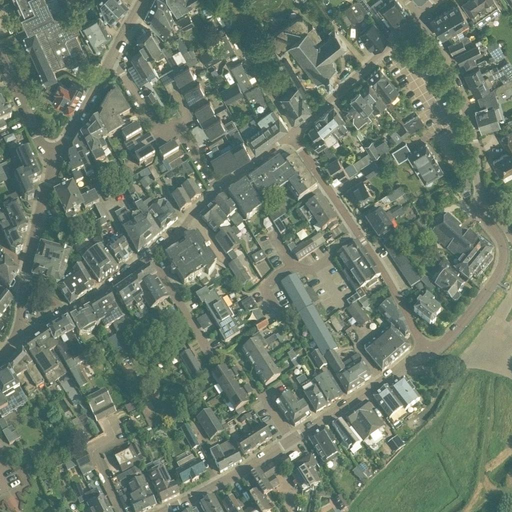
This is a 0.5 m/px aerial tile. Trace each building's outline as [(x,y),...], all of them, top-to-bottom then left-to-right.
[(14,0),(30,33),(62,17),(58,9),(68,5),(65,0),(14,0)] [(104,0),(99,0),(97,3),(97,4),(97,3),(102,17),(110,25),(110,24),(119,15),(104,0)] [(104,0),(119,15),(128,7),(128,6),(122,0),(104,0)] [(161,0),(153,0),(149,9),(170,26),(173,19),(165,2),(161,0)] [(167,0),(177,14),(183,10),(175,0),(167,0)] [(175,0),(183,10),(199,0),(175,0)] [(210,25),(217,19),(214,14),(216,13),(206,0),(200,0),(196,3),(207,19),(206,19),(210,25)] [(367,11),(358,0),(356,2),(355,1),(343,10),(353,24),(366,16),(365,16),(368,13),(367,11)] [(364,0),(358,0),(367,11),(371,8),(370,7),(364,0)] [(381,0),(379,0),(370,7),(371,8),(378,18),(380,18),(381,18),(387,26),(390,24),(395,30),(394,30),(395,30),(407,17),(408,14),(396,0),(388,0),(384,4),(381,0)] [(492,0),(467,0),(462,4),(474,22),(482,17),(485,21),(492,16),(489,12),(497,6),(492,0)] [(454,29),(455,30),(468,22),(457,5),(444,12),(452,30),(454,29)] [(170,26),(149,9),(144,18),(163,38),(170,26)] [(343,11),(337,15),(345,27),(352,22),(343,11)] [(183,29),(194,23),(188,12),(178,18),(183,29)] [(452,30),(444,12),(430,20),(441,38),(449,33),(454,42),(459,39),(455,30),(454,29),(452,30)] [(92,48),(96,50),(103,46),(100,41),(110,35),(99,15),(89,20),(87,17),(78,21),(81,25),(80,26),(92,48)] [(84,56),(74,35),(78,33),(74,23),(66,26),(62,17),(30,33),(23,36),(29,49),(39,71),(39,72),(44,84),(46,83),(54,80),(56,79),(52,70),(56,68),(69,63),(70,65),(68,67),(69,67),(72,65),(74,64),(78,62),(80,62),(80,61),(79,61),(77,59),(84,56)] [(284,49),(288,46),(317,82),(324,77),(327,81),(333,76),(329,72),(336,67),(329,59),(340,50),(342,53),(347,49),(345,47),(346,45),(334,31),(333,32),(330,27),(326,26),(318,32),(312,25),(307,29),(307,24),(302,17),(296,17),(289,23),(288,22),(268,38),(275,48),(273,50),(280,58),(286,52),(284,49)] [(370,46),(374,50),(383,42),(385,41),(387,39),(373,23),(360,34),(365,40),(364,40),(370,46)] [(232,45),(237,42),(230,30),(225,32),(232,45)] [(138,39),(136,40),(143,51),(147,58),(154,54),(158,60),(165,55),(161,48),(151,31),(143,36),(143,34),(137,38),(138,39)] [(213,36),(219,46),(229,41),(224,31),(213,36)] [(215,43),(210,34),(203,38),(209,47),(215,43)] [(174,40),(186,60),(196,54),(192,48),(188,50),(179,37),(174,40)] [(454,42),(448,45),(452,52),(458,50),(459,52),(455,54),(456,55),(454,57),(456,61),(459,61),(459,62),(463,60),(466,66),(475,62),(473,56),(481,52),(480,50),(486,47),(487,47),(485,44),(481,37),(476,40),(475,39),(471,41),(471,42),(467,44),(464,37),(461,38),(459,39),(454,42)] [(494,38),(485,44),(487,47),(486,47),(495,60),(504,54),(494,38)] [(229,41),(219,46),(224,57),(235,52),(229,41)] [(200,55),(206,67),(224,57),(217,44),(215,45),(215,46),(200,55)] [(166,45),(161,48),(165,55),(166,57),(172,54),(166,45)] [(131,58),(134,63),(127,68),(138,86),(148,79),(145,73),(153,68),(147,58),(143,51),(131,58)] [(172,54),(166,57),(172,68),(178,65),(172,54)] [(307,93),(286,59),(282,62),(290,75),(289,76),(294,84),(296,88),(297,87),(303,96),(307,93)] [(257,65),(263,74),(268,71),(262,62),(257,65)] [(272,107),(258,81),(252,85),(239,63),(230,69),(254,112),(253,113),(255,116),(271,140),(287,128),(272,107)] [(179,88),(194,79),(191,75),(193,73),(189,66),(181,70),(178,65),(160,77),(165,85),(176,79),(178,81),(176,82),(179,88)] [(378,67),(366,78),(373,86),(373,85),(387,101),(397,93),(394,89),(395,87),(385,76),(386,76),(378,67)] [(469,84),(491,74),(489,69),(481,73),(478,68),(465,74),(469,84)] [(501,69),(498,70),(492,73),(494,78),(504,73),(501,69)] [(493,78),(491,74),(469,84),(474,94),(488,87),(487,87),(490,86),(491,83),(490,80),(493,78)] [(223,81),(220,75),(213,79),(217,84),(223,81)] [(197,84),(194,79),(179,88),(182,93),(184,92),(189,99),(192,97),(195,102),(201,99),(206,96),(203,91),(204,91),(199,83),(197,84)] [(511,79),(482,96),(486,110),(476,113),(480,130),(498,125),(493,108),(498,107),(495,95),(511,84),(511,79)] [(55,92),(60,83),(54,80),(46,83),(48,85),(44,93),(54,98),(52,101),(54,101),(54,104),(57,106),(59,105),(69,111),(74,102),(55,92)] [(69,88),(60,83),(55,92),(74,102),(79,91),(80,92),(83,87),(78,84),(78,85),(72,81),(69,88)] [(227,103),(243,94),(236,82),(221,91),(227,103)] [(369,84),(360,91),(371,106),(368,108),(374,115),(386,105),(369,84)] [(310,110),(297,88),(278,99),(292,121),(295,121),(310,110)] [(97,120),(107,139),(129,126),(128,124),(123,121),(122,119),(129,115),(114,90),(110,97),(110,98),(102,113),(101,113),(97,120)] [(360,91),(359,90),(349,98),(350,99),(362,114),(364,111),(368,108),(371,106),(360,91)] [(144,94),(149,102),(156,99),(151,91),(144,94)] [(206,96),(201,99),(203,104),(194,109),(199,116),(197,118),(200,123),(215,114),(212,109),(214,108),(209,100),(208,101),(206,96)] [(362,114),(350,99),(341,107),(359,128),(370,118),(364,111),(362,114)] [(0,131),(6,129),(3,122),(10,119),(12,116),(8,109),(5,110),(1,101),(0,101),(0,131)] [(228,107),(234,113),(240,107),(234,101),(228,107)] [(333,106),(323,115),(329,122),(326,125),(331,132),(333,130),(335,127),(340,134),(346,128),(342,122),(345,120),(333,106)] [(215,114),(200,123),(203,128),(205,127),(209,134),(212,139),(226,131),(223,126),(224,126),(220,118),(218,119),(215,114)] [(329,122),(323,115),(314,122),(316,125),(315,125),(328,143),(338,135),(333,130),(331,132),(326,125),(329,122)] [(410,132),(424,124),(417,115),(403,123),(410,132)] [(251,125),(250,126),(247,122),(239,128),(241,131),(242,130),(246,138),(255,152),(271,140),(255,116),(249,120),(254,126),(253,127),(251,125)] [(91,126),(89,128),(102,153),(107,151),(102,142),(107,139),(97,120),(96,121),(93,121),(91,124),(91,126)] [(410,132),(403,123),(390,134),(397,142),(410,132)] [(328,143),(315,125),(309,129),(314,139),(312,141),(318,150),(322,147),(326,154),(332,151),(328,143)] [(128,153),(142,144),(139,139),(142,137),(136,127),(121,136),(125,143),(124,144),(128,153)] [(102,153),(89,128),(88,129),(80,137),(95,165),(105,160),(102,153)] [(374,147),(375,146),(372,141),(365,145),(363,141),(365,139),(358,129),(354,131),(361,142),(368,152),(372,158),(379,154),(374,147)] [(509,153),(492,161),(500,175),(508,171),(511,173),(511,172),(511,133),(501,138),(509,153)] [(16,141),(14,136),(5,140),(7,145),(16,141)] [(72,147),(74,152),(83,171),(86,177),(93,174),(85,159),(89,157),(78,137),(72,147)] [(231,146),(240,161),(251,155),(242,140),(231,146)] [(379,154),(390,147),(384,140),(375,146),(374,147),(379,154)] [(145,149),(142,144),(128,153),(133,160),(135,159),(139,166),(143,164),(145,168),(151,164),(153,161),(152,159),(154,158),(148,147),(145,149)] [(424,183),(443,172),(436,161),(436,160),(433,155),(426,144),(411,153),(406,144),(392,152),(398,162),(408,156),(424,183)] [(171,172),(183,165),(180,160),(183,157),(180,152),(178,153),(174,146),(158,155),(163,163),(165,161),(171,172)] [(240,161),(231,146),(221,152),(230,167),(240,161)] [(25,168),(32,185),(39,181),(41,177),(29,151),(18,155),(15,148),(8,151),(12,158),(16,156),(22,169),(25,168)] [(124,163),(131,158),(125,151),(118,156),(124,163)] [(332,151),(326,154),(330,160),(326,163),(333,173),(335,171),(341,180),(348,176),(332,151)] [(83,171),(74,152),(69,154),(68,156),(70,160),(65,162),(76,185),(83,182),(79,173),(83,171)] [(230,167),(221,152),(211,159),(219,173),(230,167)] [(280,162),(277,159),(246,181),(260,201),(276,189),(278,187),(279,189),(284,186),(286,188),(287,187),(297,203),(317,189),(295,158),(287,163),(286,161),(281,161),(280,162)] [(373,159),(361,167),(368,178),(380,170),(373,159)] [(362,165),(360,161),(358,162),(357,160),(352,163),(356,169),(362,165)] [(181,166),(188,178),(194,175),(186,163),(181,166)] [(0,176),(3,174),(6,181),(10,179),(7,173),(9,171),(6,164),(0,166),(0,176)] [(345,166),(343,168),(344,169),(348,176),(357,170),(354,166),(348,170),(345,166)] [(25,168),(22,169),(24,173),(14,178),(24,200),(28,201),(33,199),(34,196),(30,185),(32,185),(25,168)] [(160,179),(153,168),(148,171),(154,182),(160,179)] [(134,177),(130,170),(124,173),(128,180),(134,177)] [(125,188),(130,185),(123,173),(119,175),(123,183),(113,190),(115,194),(125,188)] [(471,180),(468,174),(455,182),(464,196),(470,192),(471,190),(469,188),(470,188),(468,185),(470,183),(469,181),(471,180)] [(150,186),(146,180),(139,185),(143,191),(150,186)] [(362,180),(345,192),(352,201),(354,199),(358,205),(372,196),(362,180)] [(97,183),(98,185),(92,188),(95,194),(104,190),(101,182),(97,183)] [(255,202),(249,194),(252,192),(245,182),(233,191),(232,190),(229,192),(229,194),(227,195),(247,222),(248,221),(249,221),(252,219),(253,217),(264,209),(257,200),(255,202)] [(183,192),(190,203),(201,197),(192,183),(181,190),(182,192),(183,192)] [(72,185),(54,194),(65,217),(66,217),(68,221),(76,217),(75,215),(80,212),(79,211),(83,209),(84,212),(99,205),(94,195),(93,195),(83,200),(81,196),(78,197),(72,185)] [(130,185),(125,188),(131,198),(129,198),(139,216),(140,215),(143,220),(134,225),(133,222),(130,224),(123,210),(115,215),(137,254),(159,236),(140,203),(136,195),(130,185)] [(391,201),(404,192),(400,185),(386,194),(391,201)] [(80,193),(81,196),(83,200),(93,195),(90,188),(80,193)] [(108,197),(113,194),(109,188),(105,190),(108,197)] [(183,192),(182,192),(172,198),(180,212),(191,206),(190,203),(183,192)] [(22,214),(17,204),(18,201),(16,196),(5,201),(6,204),(2,206),(2,205),(0,206),(0,213),(4,212),(8,220),(10,219),(22,214)] [(223,196),(211,206),(226,223),(227,222),(226,221),(229,218),(232,221),(230,223),(237,230),(242,225),(243,221),(235,213),(237,211),(223,196)] [(148,198),(140,203),(159,236),(170,226),(163,215),(160,216),(151,202),(148,198)] [(311,221),(328,210),(320,198),(305,208),(309,214),(308,217),(311,221)] [(155,200),(151,202),(160,216),(163,215),(170,226),(177,220),(163,201),(158,204),(155,200)] [(99,205),(95,206),(101,219),(103,218),(105,218),(99,205)] [(273,223),(279,220),(287,214),(281,205),(268,213),(273,223)] [(226,223),(211,206),(199,217),(214,234),(226,223)] [(401,209),(391,216),(394,221),(398,217),(400,219),(405,216),(401,209)] [(55,222),(56,222),(61,220),(57,210),(51,212),(54,219),(55,222)] [(328,210),(311,221),(314,225),(317,225),(321,232),(327,228),(329,232),(337,227),(335,223),(336,222),(328,210)] [(371,230),(391,217),(389,214),(383,217),(378,210),(364,219),(365,221),(364,222),(366,225),(368,225),(371,230)] [(4,212),(0,213),(0,228),(10,252),(16,254),(22,251),(23,246),(19,238),(10,219),(8,220),(4,212)] [(28,227),(22,214),(10,219),(19,238),(21,234),(26,232),(28,227)] [(461,226),(448,214),(430,235),(447,250),(451,244),(460,252),(463,249),(468,253),(470,251),(475,255),(476,253),(486,262),(484,264),(488,267),(493,261),(489,257),(493,252),(491,250),(492,249),(490,246),(481,237),(479,240),(478,238),(477,239),(466,230),(463,233),(459,229),(461,226)] [(391,217),(371,230),(375,236),(374,237),(375,240),(378,240),(379,241),(393,232),(388,224),(393,221),(391,217)] [(55,222),(54,219),(48,221),(53,232),(59,229),(56,222),(55,222)] [(263,227),(265,230),(266,230),(272,227),(267,219),(263,221),(263,226),(263,227)] [(285,231),(279,220),(273,223),(280,235),(285,231)] [(229,230),(215,239),(226,256),(227,255),(232,251),(240,246),(229,230)] [(184,245),(180,247),(180,246),(175,250),(173,252),(167,255),(164,257),(172,269),(171,270),(170,271),(170,272),(170,273),(171,274),(172,275),(174,275),(176,274),(184,286),(205,271),(208,276),(214,267),(213,266),(216,264),(197,235),(194,237),(193,236),(183,238),(186,242),(184,244),(184,245)] [(385,250),(395,244),(392,239),(382,246),(385,250)] [(114,245),(126,262),(128,261),(129,257),(132,255),(125,246),(121,240),(114,245)] [(292,245),(288,248),(291,254),(292,254),(298,262),(315,251),(310,242),(296,251),(292,245)] [(358,266),(368,259),(357,242),(348,249),(355,259),(357,264),(358,266)] [(58,258),(61,249),(41,243),(32,276),(48,281),(55,257),(58,258)] [(395,244),(385,250),(388,255),(399,248),(395,244)] [(481,275),(488,267),(484,264),(486,262),(476,253),(475,255),(470,251),(468,253),(463,249),(460,252),(451,244),(447,250),(460,261),(462,259),(481,275)] [(84,250),(80,245),(74,249),(78,254),(84,250)] [(126,262),(114,245),(107,250),(111,256),(112,255),(118,265),(121,263),(125,263),(126,262)] [(101,247),(82,260),(99,283),(117,269),(101,247)] [(402,253),(399,248),(388,255),(392,260),(402,253)] [(55,257),(48,281),(56,283),(56,287),(57,287),(63,283),(63,281),(71,252),(61,249),(58,258),(55,257)] [(355,259),(348,249),(337,255),(347,271),(357,264),(355,259)] [(0,275),(10,265),(0,256),(3,253),(0,250),(0,275)] [(262,251),(251,257),(255,265),(266,259),(262,251)] [(402,253),(392,260),(395,265),(405,258),(402,253)] [(405,258),(395,265),(398,269),(408,263),(405,258)] [(357,264),(347,271),(342,274),(355,293),(358,291),(365,286),(368,289),(377,283),(376,280),(380,277),(368,259),(358,266),(357,264)] [(460,261),(453,269),(468,282),(473,277),(476,280),(481,275),(462,259),(460,261)] [(236,261),(228,266),(241,287),(250,281),(236,261)] [(448,272),(450,268),(451,268),(448,266),(449,266),(443,261),(438,267),(441,269),(439,272),(436,269),(429,277),(433,280),(432,281),(428,278),(427,279),(424,277),(420,282),(428,289),(427,290),(431,294),(434,289),(431,286),(432,285),(434,286),(447,271),(448,272)] [(411,267),(408,263),(398,269),(401,274),(411,267)] [(18,273),(10,265),(0,275),(0,282),(9,291),(10,290),(12,290),(15,285),(13,283),(18,273)] [(75,273),(63,281),(63,283),(57,287),(70,306),(94,288),(80,266),(73,271),(75,273)] [(130,281),(142,299),(143,298),(151,310),(169,298),(156,278),(157,277),(150,266),(132,279),(132,280),(130,281)] [(411,267),(401,274),(404,279),(414,272),(411,267)] [(450,268),(448,272),(447,272),(434,286),(444,294),(443,295),(451,302),(452,301),(454,303),(457,302),(460,299),(459,296),(457,295),(457,294),(458,294),(464,287),(457,280),(460,276),(450,268)] [(417,277),(414,272),(404,279),(407,283),(417,277)] [(324,358),(334,352),(337,350),(295,276),(280,284),(318,351),(323,359),(324,358)] [(420,282),(417,277),(407,283),(410,288),(420,282)] [(130,281),(120,289),(124,295),(126,293),(136,309),(134,310),(141,320),(143,319),(142,317),(148,313),(142,305),(143,305),(140,300),(142,299),(130,281)] [(415,288),(418,293),(424,290),(420,285),(415,288)] [(124,295),(120,289),(114,293),(125,309),(125,308),(131,317),(134,315),(138,322),(141,320),(134,310),(136,309),(126,293),(124,295)] [(0,307),(5,311),(13,301),(0,290),(0,307)] [(206,310),(219,302),(213,292),(209,295),(206,290),(195,296),(200,304),(202,303),(206,310)] [(364,298),(358,291),(355,293),(357,295),(361,301),(364,298)] [(186,308),(196,304),(192,295),(182,299),(186,308)] [(361,301),(357,295),(346,302),(350,307),(357,302),(358,303),(361,301)] [(109,296),(99,302),(118,333),(128,327),(109,296)] [(435,322),(435,318),(440,313),(439,309),(432,303),(434,301),(427,296),(422,302),(419,300),(416,304),(418,306),(413,312),(429,326),(433,325),(435,322)] [(250,298),(240,305),(246,314),(258,310),(250,298)] [(221,300),(219,302),(206,310),(210,315),(206,318),(208,322),(227,310),(221,300)] [(391,326),(404,341),(409,336),(395,307),(389,301),(378,312),(391,326)] [(118,333),(99,302),(89,308),(99,326),(100,325),(103,331),(112,326),(117,334),(118,333)] [(370,322),(356,304),(346,311),(360,329),(370,322)] [(69,319),(79,337),(99,326),(89,308),(85,311),(84,311),(84,312),(84,313),(86,317),(78,322),(76,317),(75,317),(74,317),(73,317),(69,319)] [(233,319),(227,310),(208,322),(210,325),(214,323),(217,328),(233,319)] [(235,338),(232,333),(239,329),(233,319),(217,328),(220,333),(218,334),(224,344),(235,338)] [(69,349),(76,345),(71,335),(74,333),(66,320),(56,327),(68,348),(69,349)] [(255,326),(258,332),(267,326),(264,320),(255,326)] [(343,330),(336,321),(331,324),(337,333),(343,330)] [(157,324),(150,328),(155,336),(159,334),(160,336),(163,334),(157,324)] [(391,326),(383,333),(390,342),(386,345),(397,359),(410,348),(404,341),(391,326)] [(68,348),(56,327),(47,333),(57,349),(58,352),(68,348)] [(150,328),(144,331),(149,339),(155,336),(150,328)] [(353,331),(350,328),(344,332),(347,336),(353,331)] [(41,337),(31,343),(57,381),(66,375),(52,352),(57,349),(47,333),(46,333),(41,337)] [(383,333),(369,345),(388,367),(397,359),(386,345),(390,342),(383,333)] [(262,350),(262,351),(266,348),(257,335),(242,345),(245,348),(241,350),(247,360),(262,350)] [(115,337),(107,341),(114,355),(121,352),(115,337)] [(57,381),(31,343),(24,348),(49,386),(57,381)] [(68,348),(58,352),(65,364),(81,355),(76,345),(69,349),(68,348)] [(388,367),(369,345),(365,348),(365,352),(382,372),(388,367)] [(176,358),(172,350),(164,355),(169,363),(176,358)] [(268,359),(262,351),(262,350),(247,360),(253,369),(268,359)] [(327,366),(323,359),(318,351),(311,355),(320,370),(327,366)] [(334,352),(324,358),(329,367),(339,361),(334,352)] [(8,371),(16,382),(17,380),(22,387),(25,385),(27,388),(24,390),(29,398),(37,392),(36,390),(43,385),(22,353),(8,367),(8,371)] [(85,353),(81,355),(65,364),(80,391),(87,387),(77,367),(89,361),(85,353)] [(354,366),(345,371),(357,390),(364,385),(363,383),(369,380),(370,376),(358,356),(351,360),(354,366)] [(192,357),(183,362),(193,379),(202,374),(192,357)] [(268,359),(253,369),(259,378),(274,368),(268,359)] [(345,371),(339,361),(329,367),(347,395),(357,390),(345,371)] [(224,367),(220,370),(217,367),(207,374),(209,377),(211,376),(217,385),(230,377),(234,374),(238,371),(236,368),(228,373),(224,367)] [(280,378),(274,368),(259,378),(265,387),(280,378)] [(16,382),(8,371),(0,375),(0,396),(1,398),(0,398),(0,416),(2,419),(15,411),(14,409),(16,408),(14,406),(26,399),(20,390),(21,389),(16,382)] [(320,380),(334,403),(343,398),(330,376),(326,376),(320,380)] [(230,377),(217,385),(223,394),(236,386),(230,377)] [(325,409),(309,382),(307,383),(303,377),(296,381),(305,395),(304,395),(316,415),(325,409)] [(310,382),(309,382),(325,409),(334,403),(320,380),(311,385),(310,382)] [(66,394),(71,391),(66,381),(61,384),(66,394)] [(419,401),(405,381),(402,381),(388,391),(386,388),(380,393),(380,394),(373,399),(388,420),(402,410),(404,412),(419,401)] [(242,395),(236,386),(223,394),(229,403),(242,395)] [(104,391),(86,401),(97,423),(116,413),(104,391)] [(242,395),(229,403),(235,412),(248,404),(242,395)] [(284,417),(296,409),(288,396),(276,404),(284,417)] [(53,404),(48,407),(53,414),(58,412),(53,404)] [(371,412),(365,404),(345,418),(363,442),(383,428),(371,412)] [(164,416),(168,414),(164,405),(159,407),(164,416)] [(302,405),(296,409),(284,417),(288,423),(290,421),(294,428),(306,420),(304,418),(309,415),(302,405)] [(210,412),(197,421),(209,441),(223,433),(210,412)] [(410,431),(419,424),(410,413),(402,421),(410,431)] [(68,424),(74,435),(81,432),(83,430),(76,419),(68,424)] [(0,427),(3,433),(2,433),(9,445),(20,439),(16,432),(14,433),(11,428),(9,429),(3,420),(0,421),(0,427)] [(352,450),(357,447),(362,443),(351,429),(348,431),(341,421),(339,423),(338,421),(331,426),(348,451),(351,449),(352,450)] [(132,422),(127,425),(130,431),(135,429),(132,422)] [(187,426),(181,429),(192,450),(198,447),(187,426)] [(263,426),(254,432),(262,445),(271,439),(263,426)] [(334,446),(325,430),(308,440),(322,464),(338,454),(333,446),(334,446)] [(87,443),(81,432),(74,435),(81,446),(87,443)] [(262,445),(254,432),(245,438),(253,451),(262,445)] [(404,447),(397,437),(388,443),(396,454),(404,447)] [(253,451),(245,438),(235,444),(244,457),(253,451)] [(220,474),(241,463),(229,443),(209,453),(220,474)] [(138,458),(141,457),(136,445),(133,447),(138,458)] [(129,447),(112,456),(121,473),(138,464),(129,447)] [(79,470),(91,464),(85,453),(73,459),(79,470)] [(309,457),(296,465),(298,467),(295,469),(295,470),(297,473),(291,477),(303,495),(310,491),(312,492),(313,489),(319,485),(310,471),(316,467),(309,457)] [(148,458),(141,461),(144,467),(150,464),(148,458)] [(176,473),(183,485),(191,481),(192,483),(198,480),(197,478),(205,474),(198,461),(194,463),(191,458),(178,465),(181,470),(176,473)] [(291,467),(285,458),(273,465),(279,474),(291,467)] [(171,486),(163,468),(160,463),(153,467),(155,471),(169,501),(179,496),(174,485),(171,486)] [(155,471),(153,467),(152,464),(144,468),(148,475),(162,504),(169,501),(155,471)] [(357,467),(361,472),(362,474),(367,470),(362,464),(357,467)] [(357,467),(352,471),(356,476),(361,472),(357,467)] [(140,475),(137,469),(130,472),(133,478),(140,475)] [(260,473),(272,492),(277,488),(266,470),(260,473)] [(265,498),(272,493),(259,471),(249,478),(250,479),(249,481),(250,482),(245,485),(252,495),(252,496),(258,492),(264,502),(266,501),(266,500),(265,498)] [(138,495),(148,491),(142,479),(128,486),(132,495),(133,498),(138,495)] [(100,511),(90,493),(83,497),(79,486),(73,488),(79,505),(87,501),(89,505),(87,506),(90,511),(100,511)] [(96,490),(90,493),(100,511),(109,511),(103,498),(101,499),(96,490)] [(148,491),(138,495),(145,511),(156,507),(150,494),(149,494),(148,491)] [(253,508),(248,511),(270,511),(264,502),(258,492),(252,496),(252,495),(250,497),(252,500),(250,502),(250,504),(253,508)] [(133,498),(132,495),(130,495),(133,502),(130,504),(133,511),(145,511),(138,495),(133,498)] [(341,511),(349,507),(341,496),(334,501),(340,511),(341,511)] [(119,500),(125,511),(130,508),(125,497),(119,500)] [(212,511),(221,511),(213,497),(207,501),(212,511)] [(242,510),(238,504),(237,504),(233,499),(229,498),(228,502),(222,506),(225,511),(248,511),(246,511),(241,511),(242,510)] [(212,511),(207,501),(199,504),(203,511),(212,511)]
